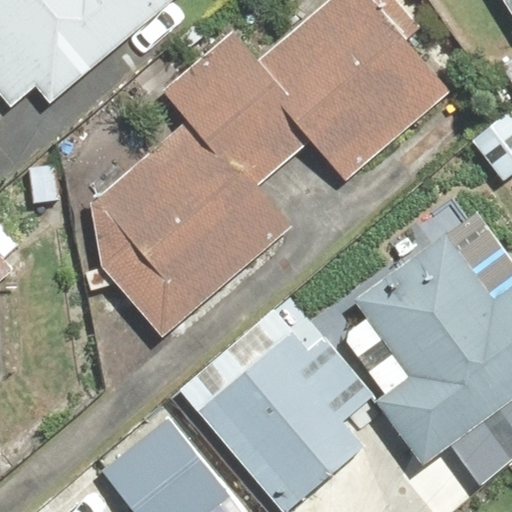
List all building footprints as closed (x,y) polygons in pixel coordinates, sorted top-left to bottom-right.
[(0,0),(0,10),(22,35),(0,54),(0,95),(34,135),(67,106),(75,116),(207,0),(0,0)] [(163,332),(300,208),(275,180),(325,135),(361,175),(497,52),(450,0),(326,0),(267,53),(238,21),(175,78),(202,108),(69,228),(163,332)] [(511,116),(480,137),(511,185),(511,116)] [(393,392),(440,455),(511,401),(511,290),(465,226),(373,293),(428,367),(393,392)] [(293,335),(207,409),(288,502),(374,428),(293,335)] [(181,418),(86,490),(102,511),(197,511),(233,485),(181,418)]
